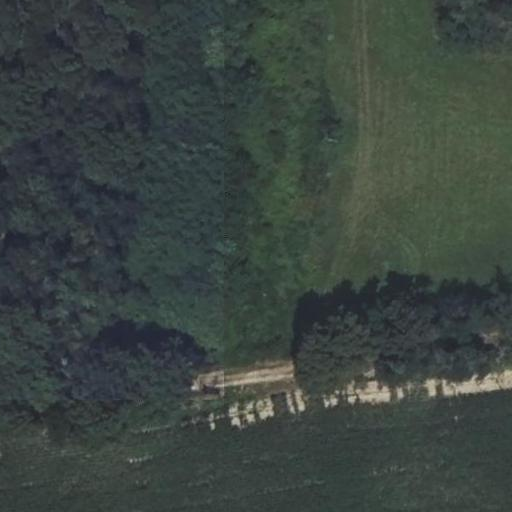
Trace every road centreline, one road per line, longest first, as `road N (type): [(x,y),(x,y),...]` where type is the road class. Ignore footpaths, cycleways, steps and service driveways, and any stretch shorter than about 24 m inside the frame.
road 1 (track): [(511,334),(0,409)]
road 2 (track): [(94,0),(45,68),(0,357)]
